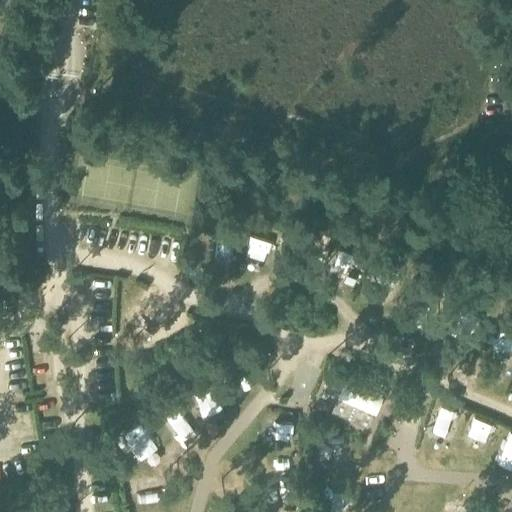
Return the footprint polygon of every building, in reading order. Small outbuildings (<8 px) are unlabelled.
[(209,240),(208,254),(229,254),(229,241),(209,240)] [(250,241),(247,262),(257,263),(259,242),(250,241)] [(334,266),(351,276),(363,254),(345,244),(334,266)] [(458,351),(461,336),(450,333),(447,349),(458,351)] [(386,381),(350,366),(346,374),(332,368),(320,394),(335,401),(330,411),(366,426),(372,412),(374,413),(382,395),(380,394),(386,381)] [(190,410),(179,415),(188,436),(198,431),(190,410)] [(295,426),(279,426),(278,445),(294,445),(295,426)] [(429,441),(450,448),(455,436),(433,429),(429,441)] [(142,432),(131,445),(145,458),(157,445),(142,432)] [(376,471),(376,456),(353,456),(353,471),(376,471)] [(135,507),(159,507),(160,489),(135,489),(135,507)] [(352,492),(332,493),(333,504),(353,503),(352,492)]
